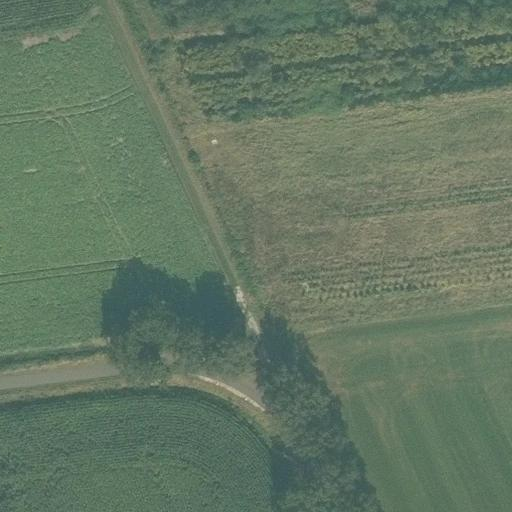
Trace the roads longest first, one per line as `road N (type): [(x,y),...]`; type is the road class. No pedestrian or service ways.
road 1 (track): [(511,309),(259,337),(123,36)]
road 2 (unclassified): [(329,511),(289,423),(230,377),(156,364),(0,384)]
road 3 (track): [(108,0),(123,36),(409,0)]
